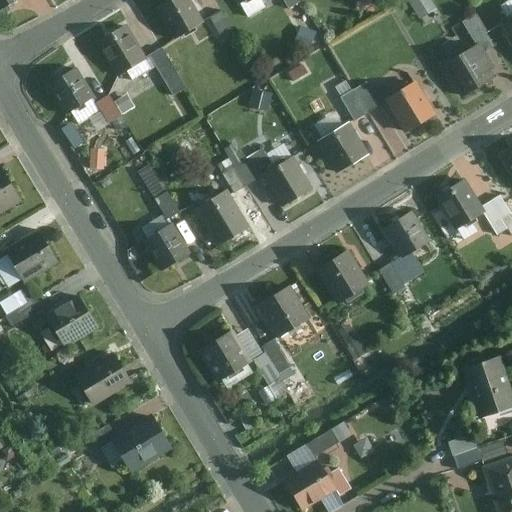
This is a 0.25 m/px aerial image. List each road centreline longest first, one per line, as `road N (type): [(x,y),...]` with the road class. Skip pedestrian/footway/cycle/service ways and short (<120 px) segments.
road 1 (residential): [(511,108),(146,324)]
road 2 (residential): [(146,324),(0,92)]
road 3 (residential): [(146,324),(255,511)]
road 4 (residential): [(0,67),(109,0)]
